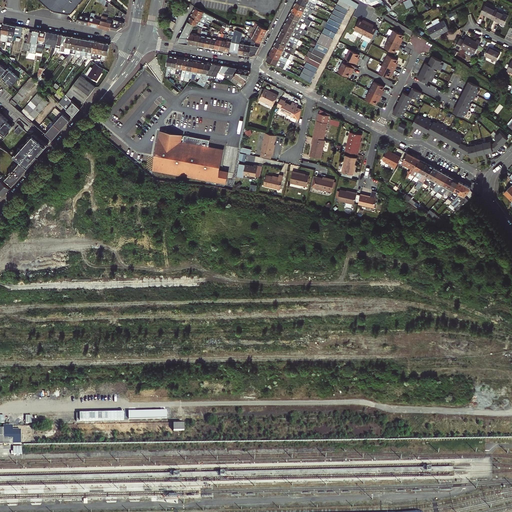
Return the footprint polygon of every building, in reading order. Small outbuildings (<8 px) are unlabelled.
[(71,14),(83,0),(40,0),(54,11),(71,14)] [(316,5),(306,0),(297,0),(297,1),(311,8),(314,10),(316,5)] [(342,0),(339,0),(338,4),(349,9),(352,5),(342,0)] [(377,0),(389,12),(391,10),(381,0),(377,0)] [(311,8),(297,1),(294,6),(310,14),(310,13),(309,12),(311,8)] [(338,4),(335,8),(347,14),(349,9),(338,4)] [(493,18),(497,10),(485,4),(481,13),(493,18)] [(310,14),(294,6),(292,11),(305,18),(307,19),(310,14)] [(195,7),(193,11),(208,19),(210,15),(195,7)] [(335,8),(333,13),(344,19),(347,14),(335,8)] [(119,19),(125,21),(128,12),(121,10),(119,19)] [(497,10),(493,18),(505,24),(509,16),(497,10)] [(208,19),(193,11),(191,16),(205,23),(209,25),(211,21),(208,19)] [(305,18),(292,11),(289,16),(303,23),(306,24),(310,27),(313,22),(307,19),(305,18)] [(88,24),(99,27),(101,20),(94,19),(95,14),(90,13),(89,17),(88,24)] [(330,18),(342,24),(344,19),(333,13),(330,18)] [(88,24),(89,17),(80,15),(76,22),(88,24)] [(102,16),(101,20),(99,27),(111,30),(111,29),(112,23),(114,23),(115,20),(102,16)] [(204,26),(205,23),(191,16),(188,20),(195,23),(199,26),(202,27),(203,26),(204,26)] [(303,23),(289,16),(287,21),(300,28),(302,29),(303,29),(306,24),(303,23)] [(342,24),(330,18),(328,23),(339,29),(342,24)] [(359,19),(354,29),(363,33),(369,22),(365,20),(364,21),(359,19)] [(111,29),(117,30),(124,26),(125,22),(122,21),(115,20),(114,23),(112,23),(111,29)] [(180,42),(189,44),(191,33),(195,23),(188,20),(178,39),(180,42)] [(300,28),(287,21),(284,25),(298,33),(300,28)] [(445,32),(449,31),(444,21),(440,23),(445,32)] [(369,22),(363,33),(372,38),(374,39),(379,30),(376,29),(377,28),(372,25),(373,24),(369,22)] [(4,23),(3,30),(1,41),(7,42),(8,40),(11,24),(4,23)] [(433,39),(438,37),(437,36),(442,33),(442,34),(445,32),(440,23),(428,30),(433,39)] [(11,41),(14,41),(16,26),(11,24),(8,40),(11,41)] [(255,24),(253,28),(266,34),(268,30),(255,24)] [(298,33),(284,25),(282,30),(295,37),(300,40),(303,35),(300,34),(298,33)] [(14,41),(13,42),(20,43),(23,27),(16,26),(14,41)] [(197,34),(191,33),(189,44),(199,46),(201,31),(202,27),(199,26),(197,34)] [(266,34),(253,28),(251,27),(249,31),(251,32),(264,39),(266,34)] [(325,28),(323,33),(334,39),(336,34),(325,28)] [(34,33),(30,50),(29,58),(35,60),(36,54),(36,52),(41,30),(35,29),(34,33)] [(233,31),(232,36),(229,52),(239,54),(241,40),(243,34),(233,29),(233,31)] [(47,31),(41,30),(36,52),(42,53),(44,44),(47,31)] [(295,37),(282,30),(279,35),(295,43),(300,46),(303,41),(300,40),(295,37)] [(394,30),(389,38),(401,44),(403,40),(401,40),(404,35),(394,30)] [(47,31),(44,44),(57,47),(60,34),(47,31)] [(201,31),(199,46),(204,47),(207,32),(204,31),(201,31)] [(24,49),(30,50),(34,33),(30,32),(28,43),(25,42),(24,49)] [(213,33),(207,32),(204,47),(209,48),(212,38),(213,33)] [(224,51),(226,40),(227,35),(222,32),(222,34),(219,50),(224,51)] [(252,38),(256,41),(261,43),(264,39),(251,32),(249,37),(252,38)] [(215,49),(218,34),(213,33),(212,38),(209,48),(215,49)] [(323,33),(320,38),(331,44),(334,39),(323,33)] [(68,36),(60,34),(57,47),(57,48),(56,47),(55,50),(53,56),(54,57),(57,52),(58,50),(60,51),(60,48),(61,48),(62,45),(68,36)] [(229,52),(232,36),(227,35),(226,40),(224,51),(229,52)] [(244,55),(247,36),(246,35),(245,40),(241,40),(239,54),(244,55)] [(279,35),(277,40),(292,48),(295,43),(279,35)] [(60,51),(70,53),(74,37),(68,36),(62,45),(61,48),(60,48),(60,51)] [(249,56),(252,38),(249,37),(247,36),(244,55),(249,56)] [(476,42),(470,39),(470,38),(467,36),(462,47),(475,53),(481,41),(478,39),(476,42)] [(74,37),(70,53),(69,54),(71,55),(72,53),(76,54),(76,53),(79,38),(74,37)] [(84,39),(79,38),(76,53),(76,54),(78,54),(79,50),(82,50),(84,39)] [(256,41),(252,38),(249,56),(252,56),(255,55),(260,47),(255,46),(256,41)] [(320,38),(317,43),(329,49),(331,44),(320,38)] [(389,38),(385,47),(395,52),(397,48),(399,48),(401,44),(389,38)] [(87,56),(87,54),(90,40),(84,39),(82,50),(81,55),(87,56)] [(89,55),(92,55),(95,41),(90,40),(87,54),(89,55)] [(292,48),(277,40),(274,45),(291,54),(291,53),(294,55),(295,53),(292,51),(293,49),(292,48)] [(97,60),(97,59),(100,42),(95,41),(92,55),(91,58),(94,59),(97,60)] [(100,42),(97,59),(101,60),(102,58),(102,54),(103,54),(105,43),(100,42)] [(102,54),(102,58),(106,59),(107,54),(108,55),(109,49),(110,44),(105,43),(103,54),(102,54)] [(317,43),(315,48),(326,53),(329,49),(317,43)] [(291,54),(274,45),(272,50),(281,55),(283,56),(288,58),(291,54)] [(497,61),(501,52),(490,47),(485,55),(497,61)] [(313,52),(324,58),(326,53),(315,48),(313,52)] [(350,49),(345,58),(357,64),(359,60),(358,59),(360,54),(350,49)] [(281,55),(272,50),(269,55),(279,60),(282,61),(286,63),(288,58),(283,56),(281,55)] [(313,52),(310,57),(321,63),(324,58),(313,52)] [(279,60),(269,55),(267,60),(279,66),(283,68),(286,63),(282,61),(279,60)] [(388,55),(384,63),(395,69),(397,65),(396,64),(398,60),(388,55)] [(420,73),(418,78),(428,83),(429,80),(432,81),(437,71),(434,70),(435,68),(441,70),(444,65),(441,64),(442,61),(432,56),(430,61),(429,64),(426,62),(423,67),(420,73)] [(321,63),(310,57),(307,62),(319,68),(321,63)] [(185,59),(179,58),(176,73),(179,74),(183,75),(183,72),(183,71),(182,71),(185,59)] [(190,60),(187,73),(185,77),(191,78),(192,76),(190,76),(191,74),(194,74),(194,72),(193,71),(195,61),(190,60)] [(192,76),(191,78),(193,79),(195,80),(197,75),(201,62),(195,61),(193,71),(194,72),(194,74),(191,74),(190,76),(192,76)] [(207,63),(201,62),(197,75),(195,80),(198,82),(202,78),(204,73),(207,63)] [(319,68),(307,62),(305,67),(316,73),(319,68)] [(98,65),(95,63),(92,68),(86,77),(94,82),(104,69),(101,67),(98,65)] [(207,78),(212,64),(207,63),(204,73),(202,78),(198,82),(201,85),(205,81),(207,79),(207,78)] [(343,63),(339,72),(349,77),(351,72),(353,73),(355,68),(343,63)] [(384,63),(379,72),(389,77),(392,72),(393,73),(395,69),(384,63)] [(218,65),(212,64),(207,78),(210,79),(211,78),(218,65)] [(3,78),(13,86),(19,79),(8,69),(7,70),(1,65),(0,65),(0,77),(2,75),(4,77),(3,78)] [(211,78),(210,79),(212,80),(216,80),(223,66),(218,65),(211,78)] [(223,80),(224,77),(230,67),(223,66),(216,80),(217,81),(220,78),(223,80)] [(36,82),(37,83),(46,69),(39,67),(36,82)] [(84,75),(86,77),(92,68),(89,67),(84,75)] [(230,81),(234,74),(237,69),(230,67),(224,77),(230,81)] [(305,67),(302,72),(314,78),(316,73),(305,67)] [(251,71),(239,69),(236,75),(231,82),(241,89),(250,74),(251,71)] [(302,72),(300,76),(311,82),(314,78),(302,72)] [(96,87),(81,76),(66,96),(64,99),(67,102),(69,99),(70,100),(74,94),(84,102),(96,87)] [(40,81),(38,84),(44,89),(46,86),(40,81)] [(385,86),(375,81),(370,90),(382,96),(384,92),(382,91),(385,86)] [(453,112),(464,117),(465,114),(467,114),(471,105),(470,104),(473,99),(474,99),(479,90),(477,89),(479,86),(469,81),(466,86),(467,86),(464,92),(463,92),(459,101),(456,107),(453,112)] [(393,112),(403,117),(413,97),(419,100),(422,92),(413,88),(409,95),(404,92),(393,112)] [(278,95),(272,91),(271,92),(264,89),(259,99),(273,106),(278,95)] [(382,96),(370,90),(366,99),(376,104),(378,99),(380,100),(382,96)] [(35,96),(33,99),(39,104),(41,101),(35,96)] [(63,98),(59,103),(74,116),(80,108),(70,100),(69,99),(67,102),(64,99),(63,98)] [(285,101),(280,98),(277,105),(282,107),(280,110),(292,116),(298,104),(292,101),(290,104),(285,102),(285,101)] [(31,101),(28,104),(34,109),(37,107),(31,101)] [(34,109),(28,104),(26,107),(32,112),(34,109)] [(0,134),(2,137),(11,126),(5,121),(7,119),(0,113),(0,134)] [(313,136),(324,139),(328,123),(329,115),(328,115),(319,113),(318,113),(317,120),(313,136)] [(62,115),(45,134),(53,140),(69,121),(62,115)] [(418,115),(413,125),(417,127),(418,127),(423,130),(428,133),(429,131),(433,134),(439,137),(448,142),(454,145),(459,148),(458,149),(467,154),(470,154),(471,157),(497,150),(508,139),(500,130),(497,133),(498,134),(495,137),(496,138),(490,140),(489,139),(487,139),(487,141),(483,142),(483,140),(480,141),(480,143),(476,144),(476,142),(471,144),(472,145),(468,146),(461,143),(464,138),(460,136),(461,134),(453,130),(452,131),(446,128),(447,126),(438,122),(437,123),(434,121),(433,123),(430,121),(431,120),(421,115),(421,116),(418,115)] [(14,132),(18,136),(23,131),(18,127),(14,132)] [(345,150),(358,153),(359,149),(358,149),(361,134),(350,131),(345,150)] [(269,133),(266,132),(262,151),(273,154),(275,149),(273,149),(277,134),(269,133)] [(28,168),(48,146),(34,133),(13,156),(20,162),(28,168)] [(158,144),(153,170),(226,183),(228,175),(219,173),(223,150),(166,139),(166,136),(160,134),(158,144)] [(324,139),(313,136),(312,141),(313,141),(310,154),(321,156),(325,139),(324,139)] [(395,168),(401,157),(395,154),(395,155),(392,154),(392,152),(387,150),(383,159),(383,161),(389,164),(390,166),(395,168)] [(414,156),(407,152),(402,162),(409,166),(414,156)] [(353,174),(354,170),(353,169),(356,157),(346,155),(342,171),(353,174)] [(414,169),(420,160),(414,156),(409,166),(414,169)] [(425,162),(420,160),(414,169),(411,173),(416,176),(416,175),(418,171),(425,162)] [(28,168),(20,162),(6,178),(13,185),(28,168)] [(420,178),(429,165),(425,162),(418,171),(416,175),(416,176),(420,178)] [(257,176),(259,165),(255,164),(254,166),(246,164),(244,174),(257,176)] [(434,167),(429,165),(420,178),(419,179),(424,182),(425,181),(427,177),(434,167)] [(439,170),(434,167),(427,177),(425,181),(424,182),(429,185),(434,179),(439,170)] [(306,175),(294,172),(294,170),(290,170),(288,181),(304,185),(306,175)] [(444,173),(439,170),(434,179),(429,185),(428,187),(433,190),(435,188),(435,187),(436,186),(439,183),(444,173)] [(449,176),(444,173),(439,183),(436,186),(435,187),(435,188),(439,191),(445,185),(449,176)] [(284,175),(279,174),(279,176),(279,177),(273,176),(266,175),(264,186),(281,189),(284,175)] [(330,178),(330,179),(317,176),(315,187),(332,191),(335,179),(330,178)] [(450,187),(454,178),(449,176),(445,185),(439,191),(445,194),(448,190),(450,187)] [(460,181),(454,178),(450,187),(448,190),(445,194),(449,197),(455,189),(460,181)] [(0,193),(3,196),(10,188),(2,181),(0,182),(0,193)] [(465,184),(460,181),(455,189),(449,197),(454,200),(456,198),(460,193),(465,184)] [(470,187),(465,184),(460,193),(456,198),(457,198),(456,201),(452,205),(454,208),(471,190),(471,189),(470,187)] [(355,203),(357,191),(352,190),(351,191),(339,189),(337,199),(355,203)] [(377,196),(361,193),(359,203),(375,207),(377,196)] [(445,220),(440,216),(435,221),(441,226),(445,220)] [(0,443),(10,444),(10,438),(4,438),(4,428),(0,428),(0,443)]
